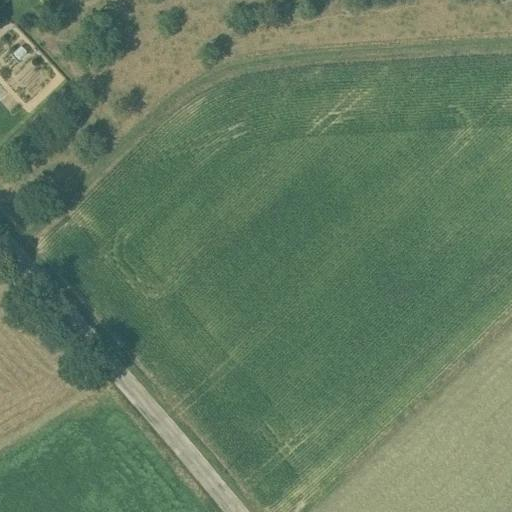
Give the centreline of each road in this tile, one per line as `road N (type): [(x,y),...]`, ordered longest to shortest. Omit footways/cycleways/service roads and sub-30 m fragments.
road 1 (track): [(16,255),(205,77),(305,56),(511,44)]
road 2 (unclassified): [(236,511),(0,236)]
